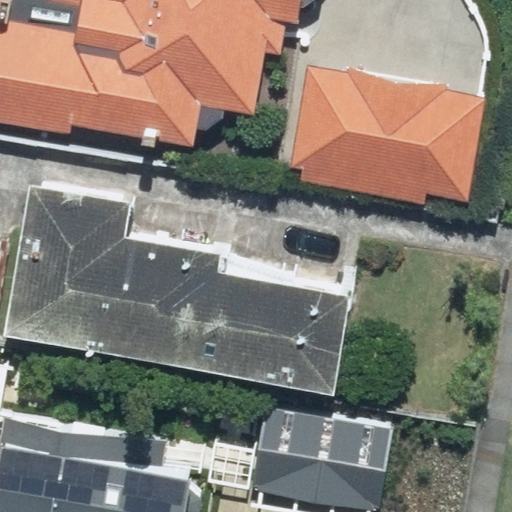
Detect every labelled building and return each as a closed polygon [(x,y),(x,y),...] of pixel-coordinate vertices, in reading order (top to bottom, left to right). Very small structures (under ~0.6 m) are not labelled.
[(0,113),(73,125),(74,117),(134,126),(192,137),(201,95),(253,105),(265,38),(283,42),(288,16),(297,18),(299,0),(77,0),(73,24),(0,9),(0,113)] [(469,85),(308,58),(291,162),(306,164),(304,175),(451,199),(469,85)] [(132,186),(30,170),(5,322),(332,376),(349,274),(222,254),(224,239),(130,223),(132,186)] [(0,233),(0,304),(13,236),(0,233)] [(414,427),(264,404),(251,484),(402,507),(414,427)] [(180,511),(187,469),(0,440),(0,511),(180,511)]
